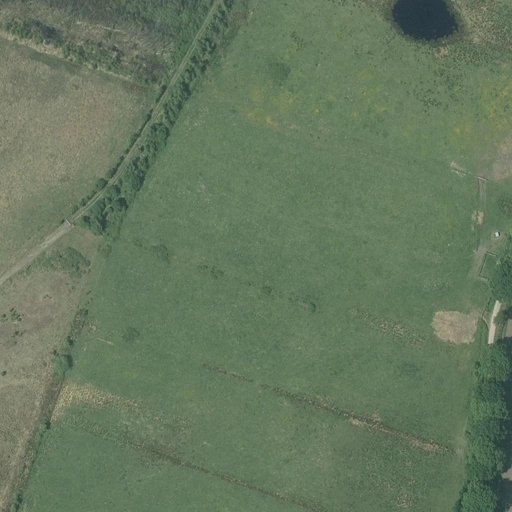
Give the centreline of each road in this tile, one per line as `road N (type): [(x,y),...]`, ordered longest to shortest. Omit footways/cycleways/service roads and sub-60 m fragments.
road 1 (track): [(218,0),(124,165),(0,279)]
road 2 (track): [(473,511),(492,329),(511,261)]
